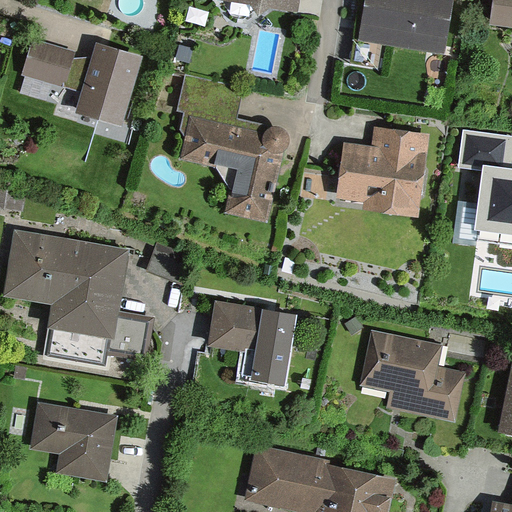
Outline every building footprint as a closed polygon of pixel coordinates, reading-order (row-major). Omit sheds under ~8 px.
[(211,0),(211,2),(294,15),(296,0),(211,0)] [(364,0),(359,34),(446,48),(453,0),(364,0)] [(511,0),(492,0),(491,18),(511,20),(511,0)] [(75,56),(34,45),(24,82),(66,92),(75,56)] [(141,62),(94,48),(74,119),(121,132),(141,62)] [(280,142),(187,124),(179,165),(230,175),(222,216),(263,225),(280,142)] [(374,152),(344,148),(337,208),(419,218),(428,139),(376,133),(374,152)] [(511,163),(511,140),(465,135),(461,174),(482,177),(473,247),(511,252),(511,170),(511,171),(511,163)] [(124,250),(14,233),(3,302),(49,309),(45,333),(109,343),(124,250)] [(295,317),(216,303),(208,346),(243,351),(238,379),(283,387),(295,317)] [(444,348),(371,332),(359,385),(389,392),(385,411),(457,427),(468,376),(439,370),(444,348)] [(511,363),(510,364),(499,432),(511,434),(511,363)] [(118,414),(36,403),(29,453),(58,457),(56,476),(108,483),(118,414)] [(390,511),(398,479),(258,448),(246,503),(287,511),(390,511)] [(511,511),(511,499),(493,496),(489,511),(511,511)]
